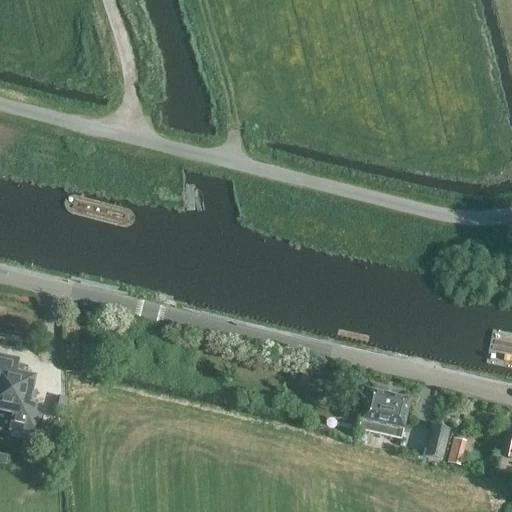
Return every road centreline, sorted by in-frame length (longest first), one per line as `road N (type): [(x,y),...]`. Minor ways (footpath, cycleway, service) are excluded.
road 1 (unclassified): [(0,275),(511,398)]
road 2 (unclassified): [(0,103),(457,217),(511,215)]
road 3 (track): [(132,138),(131,94),(109,0)]
road 4 (track): [(231,29),(233,162)]
